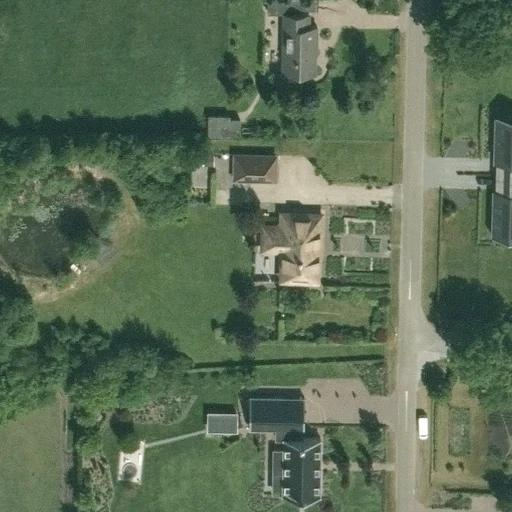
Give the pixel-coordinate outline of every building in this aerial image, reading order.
[(308,13),(283,13),(282,71),(314,72),(315,43),(316,43),(316,26),(308,26),(308,13)] [(499,175),(511,175),(511,114),(495,114),(493,160),(500,160),(499,175)] [(208,115),(208,137),(239,137),(239,118),(229,118),(229,115),(208,115)] [(235,155),(235,178),(274,178),(275,155),(235,155)] [(511,175),(499,175),(499,191),(492,191),(491,236),(511,236),(511,175)] [(321,214),(281,212),(281,229),(275,229),(275,246),(280,246),(279,275),(286,276),(286,280),(310,281),(310,276),(317,276),(319,238),(321,238),(321,236),(321,235),(321,214)] [(284,439),(283,495),(319,496),(319,438),(295,437),(295,427),(303,427),(304,399),(249,399),(249,427),(275,427),(275,438),(284,439)]
